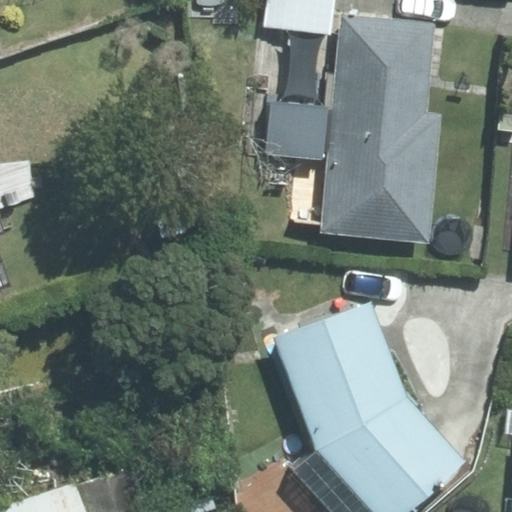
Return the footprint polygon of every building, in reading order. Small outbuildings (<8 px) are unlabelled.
[(263,0),(261,24),(330,30),(333,0),(263,0)] [(431,19),(341,10),(336,53),(273,46),(263,151),(326,157),(318,230),(428,241),(442,110),(422,108),(431,19)] [(405,388),(370,293),(275,327),(319,453),(378,511),(396,511),(462,452),(405,388)] [(130,455),(70,476),(82,511),(146,511),(150,511),(130,455)] [(82,511),(70,476),(0,500),(0,511),(82,511)]
